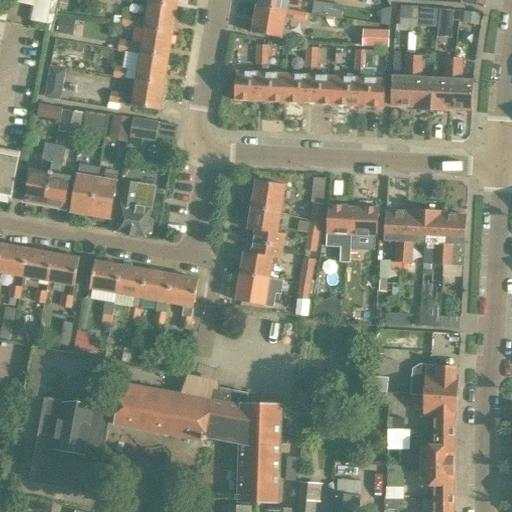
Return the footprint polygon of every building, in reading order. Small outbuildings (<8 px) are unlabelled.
[(34,6),(31,21),(47,24),(52,0),(18,0),(18,2),(34,6)] [(133,0),(149,3),(149,4),(177,8),(178,0),(133,0)] [(258,0),(257,6),(286,11),(286,10),(287,0),(258,0)] [(314,1),(312,14),(332,17),(340,18),(342,5),(334,4),(314,1)] [(122,24),(122,25),(173,34),(177,8),(149,4),(146,18),(123,14),(123,17),(114,15),(113,23),(122,24)] [(395,30),(408,31),(417,31),(419,7),(400,5),(399,17),(396,16),(395,30)] [(286,11),(257,6),(253,33),(281,38),(285,15),(286,11)] [(438,20),(439,8),(420,7),(419,19),(438,20)] [(438,20),(438,22),(452,23),(453,9),(439,8),(438,20)] [(286,11),(285,15),(293,17),(292,21),(304,22),(306,14),(286,10),(286,11)] [(467,11),(465,23),(478,25),(479,13),(467,11)] [(140,54),(140,55),(168,60),(173,34),(122,25),(122,26),(144,30),(142,43),(119,39),(117,51),(130,54),(130,52),(140,54)] [(389,31),(362,30),(361,47),(388,48),(389,31)] [(257,45),(255,65),(267,65),(268,45),(257,45)] [(307,47),(306,58),(317,58),(318,48),(307,47)] [(356,49),(355,60),(366,61),(367,50),(356,49)] [(392,76),(391,106),(411,107),(414,56),(414,55),(415,55),(415,51),(407,50),(406,50),(406,54),(405,54),(404,69),(393,69),(392,76)] [(140,55),(136,80),(164,85),(168,60),(140,55)] [(419,111),(431,111),(433,78),(422,77),(423,56),(415,55),(414,55),(414,56),(411,107),(419,108),(419,111)] [(433,78),(431,111),(444,112),(444,109),(451,110),(454,58),(445,57),(443,78),(433,78)] [(317,58),(306,58),(305,67),(316,68),(317,58)] [(462,58),(454,58),(451,110),(472,111),(473,80),(461,79),(462,58)] [(366,61),(355,60),(354,69),(365,70),(366,61)] [(50,66),(45,96),(59,98),(64,68),(50,66)] [(115,66),(113,77),(125,79),(127,68),(115,66)] [(234,101),(263,102),(264,74),(236,72),(234,101)] [(263,102),(286,103),(287,75),(264,74),(263,102)] [(286,103),(309,105),(311,76),(287,75),(286,103)] [(309,105),(334,106),(335,77),(311,76),(309,105)] [(334,106),(356,107),(357,79),(335,77),(334,106)] [(357,79),(356,107),(384,109),(385,80),(357,79)] [(164,85),(136,80),(134,95),(111,91),(109,103),(160,111),(164,85)] [(36,117),(58,121),(60,106),(39,102),(36,117)] [(59,132),(81,135),(84,113),(62,109),(59,132)] [(85,111),(83,125),(103,128),(106,114),(85,111)] [(113,115),(109,139),(128,142),(132,118),(113,115)] [(156,142),(159,122),(133,118),(128,148),(141,149),(143,140),(156,142)] [(168,120),(164,134),(180,137),(183,124),(168,120)] [(35,205),(45,207),(56,145),(45,143),(40,172),(30,170),(25,200),(35,202),(35,205)] [(56,145),(45,207),(55,209),(55,206),(66,208),(71,178),(60,176),(66,146),(56,145)] [(0,198),(11,200),(19,158),(0,154),(0,198)] [(88,214),(91,215),(97,180),(99,167),(80,164),(72,211),(76,212),(75,215),(77,218),(84,219),(87,217),(88,214)] [(97,180),(91,215),(94,215),(94,219),(96,221),(102,222),(105,221),(106,217),(110,218),(118,171),(106,169),(104,181),(97,180)] [(256,180),(252,205),(280,210),(285,185),(256,180)] [(138,184),(124,182),(115,233),(146,238),(147,234),(152,232),(154,220),(150,218),(151,209),(134,206),(138,184)] [(313,202),(310,218),(322,220),(324,204),(313,202)] [(255,231),(253,242),(283,247),(285,234),(276,233),(280,210),(252,205),(248,229),(255,231)] [(326,234),(352,235),(353,207),(328,205),(326,234)] [(353,207),(352,235),(377,237),(379,208),(353,207)] [(414,212),(407,212),(404,263),(412,263),(413,242),(424,243),(426,210),(414,209),(414,212)] [(439,211),(426,210),(424,243),(435,244),(434,265),(443,265),(446,214),(439,213),(439,211)] [(404,263),(407,212),(386,211),(384,241),(395,241),(394,262),(391,262),(390,269),(402,270),(403,263),(404,263)] [(467,215),(446,214),(443,265),(464,266),(465,245),(467,215)] [(322,220),(310,218),(309,222),(299,220),(297,232),(307,233),(304,251),(316,253),(322,220)] [(360,261),(361,241),(350,240),(349,260),(360,261)] [(244,252),(240,274),(269,278),(272,258),(281,259),(283,247),(253,242),(251,253),(244,252)] [(362,242),(361,262),(350,262),(349,282),(352,282),(351,312),(380,313),(383,255),(370,254),(371,242),(362,242)] [(0,253),(0,272),(23,277),(28,249),(2,245),(0,253)] [(23,277),(48,282),(53,254),(28,249),(23,277)] [(53,254),(48,282),(75,286),(80,259),(53,254)] [(303,258),(299,284),(300,278),(312,280),(315,260),(303,258)] [(90,289),(106,292),(116,293),(121,266),(95,261),(90,289)] [(117,294),(142,298),(147,270),(121,266),(116,293),(117,294)] [(167,303),(168,303),(173,275),(147,270),(142,298),(157,301),(153,323),(164,325),(167,313),(165,312),(167,303)] [(269,278),(240,274),(236,301),(264,306),(269,278)] [(173,275),(168,303),(183,305),(179,327),(190,329),(199,280),(173,275)] [(299,284),(296,297),(308,299),(312,280),(300,278),(299,284)] [(20,299),(22,286),(10,285),(8,297),(9,298),(8,305),(15,306),(16,299),(20,299)] [(36,289),(34,302),(45,304),(47,291),(36,289)] [(62,294),(60,306),(71,308),(73,296),(62,294)] [(346,318),(346,298),(319,298),(318,318),(346,318)] [(104,302),(102,314),(114,316),(116,304),(115,304),(104,302)] [(128,318),(139,320),(141,308),(129,306),(128,318)] [(0,334),(0,338),(11,340),(16,309),(5,307),(0,334)] [(388,313),(387,325),(401,325),(402,313),(388,313)] [(402,313),(401,325),(412,326),(412,314),(402,313)] [(427,327),(439,328),(440,316),(428,315),(427,327)] [(440,316),(439,328),(460,329),(460,317),(440,316)] [(11,340),(22,342),(25,328),(14,326),(11,340)] [(357,391),(368,392),(372,353),(378,345),(369,344),(363,353),(362,353),(357,391)] [(416,365),(437,361),(435,351),(414,355),(416,365)] [(425,395),(425,396),(458,396),(458,376),(456,376),(456,365),(436,365),(420,364),(412,369),(410,395),(425,395)] [(104,428),(107,429),(108,425),(201,442),(201,440),(206,441),(206,437),(222,440),(223,433),(239,436),(237,503),(279,504),(281,444),(288,444),(288,437),(281,437),(282,404),(247,403),(247,394),(212,387),(208,399),(122,383),(117,413),(108,411),(104,428)] [(433,416),(433,431),(454,431),(454,420),(458,420),(458,396),(425,396),(425,416),(433,416)] [(94,496),(107,429),(104,428),(108,411),(45,398),(29,483),(94,496)] [(392,414),(392,431),(404,431),(404,414),(392,414)] [(404,431),(392,431),(392,442),(404,442),(404,431)] [(420,446),(420,465),(454,466),(454,431),(433,431),(433,446),(420,446)] [(433,485),(433,500),(454,500),(454,466),(420,465),(420,485),(433,485)] [(379,496),(387,495),(385,471),(378,471),(379,496)] [(390,511),(403,511),(403,487),(390,487),(390,511)] [(353,511),(355,494),(351,494),(333,494),(331,511),(353,511)] [(453,511),(454,500),(433,500),(432,511),(453,511)] [(298,501),(296,511),(315,511),(316,503),(298,501)]
